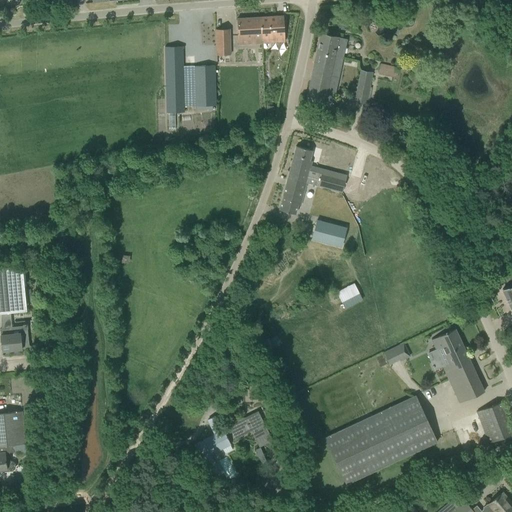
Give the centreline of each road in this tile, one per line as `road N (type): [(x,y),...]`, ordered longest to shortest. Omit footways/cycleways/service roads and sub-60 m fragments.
road 1 (unclassified): [(124,456),(216,305),(286,117)]
road 2 (unclassified): [(511,375),(426,201),(401,168),(286,117)]
road 3 (unclassified): [(0,27),(279,0)]
road 4 (track): [(352,511),(511,443)]
